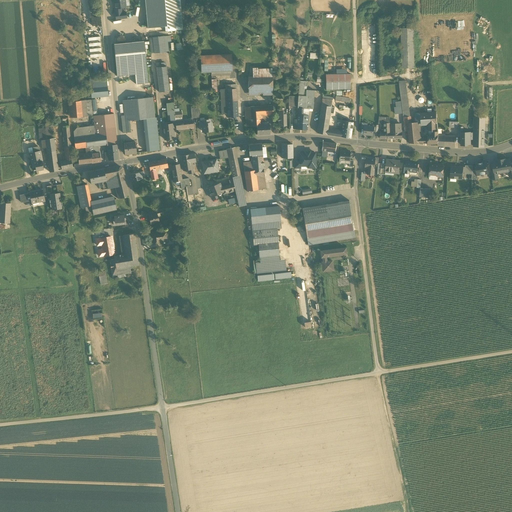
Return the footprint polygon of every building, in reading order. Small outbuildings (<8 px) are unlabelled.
[(114,8),(115,13),(121,13),(121,8),(125,7),(125,6),(124,0),(114,0),(114,3),(115,3),(116,8),(114,8)] [(144,0),(147,28),(153,28),(150,0),(144,0)] [(150,0),(153,28),(164,27),(167,26),(167,31),(181,30),(180,18),(176,18),(174,0),(150,0)] [(180,18),(181,30),(183,30),(180,0),(174,0),(176,18),(180,18)] [(401,28),(402,68),(414,68),(413,28),(401,28)] [(153,38),(155,53),(165,52),(163,37),(153,38)] [(135,74),(136,84),(148,83),(144,41),(114,44),(117,76),(135,74)] [(201,72),(211,72),(230,71),(232,71),(231,54),(200,56),(201,72)] [(156,68),(159,92),(169,91),(166,66),(166,67),(161,67),(156,68)] [(253,77),(272,76),(272,68),(257,69),(257,68),(252,68),(253,77)] [(230,76),(230,71),(211,72),(212,90),(217,90),(216,77),(230,76)] [(325,75),(326,90),(351,89),(350,74),(346,74),(336,74),(325,75)] [(258,91),(262,91),(267,91),(272,91),(272,76),(253,77),(248,77),(248,91),(258,91)] [(91,91),(91,97),(108,96),(107,79),(90,80),(91,91)] [(399,83),(400,95),(408,93),(406,81),(399,83)] [(297,108),(303,108),(309,109),(313,109),(314,91),(306,90),(306,95),(303,95),(304,86),(299,86),(298,96),(297,108)] [(236,88),(226,89),(228,114),(228,117),(238,116),(236,88)] [(411,123),(408,93),(400,95),(401,101),(403,113),(403,117),(404,123),(411,123)] [(322,96),(321,105),(331,107),(332,97),(322,96)] [(122,100),(124,115),(125,121),(128,121),(143,119),(155,118),(154,118),(152,97),(122,100)] [(81,101),(82,117),(93,116),(91,100),(81,101)] [(70,102),(71,118),(82,117),(81,101),(70,102)] [(395,108),(395,114),(403,113),(401,101),(396,102),(397,107),(395,108)] [(166,103),(167,111),(174,110),(173,102),(166,103)] [(331,107),(321,105),(319,122),(328,123),(330,113),(331,107)] [(244,107),(245,126),(257,125),(261,124),(261,115),(273,115),(273,106),(244,107)] [(297,108),(297,123),(308,123),(308,116),(302,115),(302,113),(303,113),(303,108),(297,108)] [(169,115),(170,122),(172,122),(175,121),(175,119),(174,114),(174,110),(167,111),(167,115),(169,115)] [(436,114),(436,112),(420,112),(420,114),(421,125),(429,125),(437,124),(437,123),(436,114)] [(94,126),(95,135),(99,134),(106,133),(107,142),(106,142),(107,145),(117,144),(115,122),(114,122),(114,114),(93,116),(94,126)] [(128,123),(128,121),(125,121),(124,115),(121,116),(123,133),(131,132),(130,123),(128,123)] [(156,117),(154,118),(155,118),(143,119),(147,151),(159,150),(156,117)] [(389,117),(385,117),(385,120),(384,120),(384,124),(384,132),(380,132),(381,139),(387,139),(387,138),(387,133),(390,133),(390,125),(389,117)] [(474,117),(474,125),(481,125),(480,129),(484,129),(484,130),(485,130),(485,118),(483,118),(474,117)] [(175,121),(176,129),(193,127),(192,120),(175,121)] [(202,127),(203,132),(211,131),(210,127),(212,126),(211,122),(208,123),(208,120),(200,121),(200,127),(202,127)] [(341,137),(351,138),(354,123),(343,121),(343,125),(342,131),(341,137)] [(328,130),(328,123),(319,122),(317,133),(331,135),(331,130),(328,130)] [(416,122),(411,123),(404,123),(405,131),(408,131),(409,143),(419,144),(419,143),(419,139),(418,130),(416,122)] [(41,140),(47,139),(45,127),(45,124),(38,125),(40,137),(41,140)] [(257,125),(257,134),(270,133),(269,124),(261,124),(257,125)] [(401,124),(390,125),(390,133),(387,133),(387,138),(401,138),(401,130),(401,124)] [(163,126),(165,140),(174,139),(173,130),(173,125),(172,125),(163,126)] [(54,138),(52,126),(45,127),(47,139),(54,138)] [(63,126),(65,155),(72,154),(69,126),(63,126)] [(94,126),(86,127),(86,130),(87,136),(95,135),(94,126)] [(373,135),(374,127),(367,126),(365,126),(364,128),(364,135),(373,135)] [(473,146),(484,147),(484,130),(484,129),(480,129),(474,129),(473,146)] [(437,144),(438,144),(438,134),(438,131),(432,131),(432,134),(428,135),(427,139),(427,143),(437,144)] [(106,133),(99,134),(100,143),(106,142),(107,142),(106,133)] [(461,145),(467,145),(467,144),(470,144),(470,139),(470,133),(463,133),(461,133),(461,136),(461,145)] [(95,144),(100,143),(99,134),(95,135),(87,136),(85,136),(86,147),(90,147),(92,147),(95,144)] [(445,134),(438,134),(438,144),(438,146),(455,147),(455,136),(445,136),(445,134)] [(85,147),(86,147),(85,136),(84,136),(78,137),(74,138),(75,148),(85,147)] [(55,151),(54,138),(47,139),(41,140),(42,148),(46,147),(47,152),(55,151)] [(124,145),(125,154),(136,153),(135,142),(128,143),(128,144),(124,145)] [(248,144),(249,155),(251,155),(251,156),(262,155),(260,143),(248,144)] [(328,151),(336,152),(337,144),(329,143),(328,151)] [(284,158),(293,158),(292,144),(281,144),(281,158),(284,158)] [(90,147),(91,154),(92,163),(100,162),(99,153),(95,153),(95,150),(92,150),(92,147),(90,147)] [(228,158),(232,177),(239,175),(238,170),(233,148),(226,149),(226,150),(228,158)] [(218,151),(220,159),(228,158),(226,150),(218,151)] [(31,163),(34,163),(34,162),(42,161),(40,151),(33,152),(29,153),(31,163)] [(58,170),(55,151),(47,152),(49,172),(58,170)] [(118,159),(118,151),(107,152),(105,152),(105,153),(106,161),(118,159)] [(340,160),(350,161),(350,160),(351,152),(341,151),(340,160)] [(309,168),(315,167),(315,153),(309,153),(309,154),(306,154),(306,153),(300,153),(300,159),(300,166),(309,166),(309,168)] [(60,162),(62,170),(73,167),(71,160),(72,159),(72,154),(65,155),(66,160),(60,162)] [(79,164),(92,163),(91,154),(86,154),(78,155),(79,164)] [(182,164),(192,162),(191,154),(180,156),(182,164)] [(255,163),(255,166),(263,165),(262,155),(251,156),(252,158),(252,161),(252,164),(255,163)] [(386,164),(381,164),(378,163),(379,158),(375,157),(375,160),(375,164),(378,165),(377,174),(380,174),(385,175),(386,171),(385,171),(386,164)] [(366,158),(365,169),(369,169),(374,170),(375,164),(375,160),(371,159),(366,158)] [(393,173),(398,174),(400,161),(399,161),(399,162),(392,161),(392,160),(386,159),(386,164),(385,171),(386,171),(394,171),(393,173)] [(504,159),(501,160),(503,173),(508,172),(511,171),(511,168),(509,159),(505,160),(504,159)] [(149,167),(150,171),(155,170),(162,169),(160,160),(148,162),(149,167)] [(202,162),(204,173),(214,171),(214,168),(217,168),(216,160),(202,162)] [(497,174),(503,173),(501,160),(497,160),(496,162),(492,162),(494,171),(494,174),(497,174)] [(43,169),(42,161),(34,162),(34,163),(35,168),(36,171),(43,169)] [(244,171),(255,170),(255,166),(255,163),(252,164),(252,161),(242,163),(244,171)] [(193,173),(192,162),(182,164),(183,171),(188,170),(188,174),(193,173)] [(405,173),(409,174),(409,171),(417,171),(418,163),(406,162),(405,173)] [(476,170),(477,175),(488,173),(486,162),(476,164),(477,168),(476,168),(476,170)] [(173,174),(174,181),(180,180),(181,180),(181,179),(179,164),(172,166),(171,166),(172,170),(173,174)] [(430,165),(429,174),(438,175),(437,176),(442,177),(443,166),(430,165)] [(465,167),(463,167),(462,172),(464,172),(464,174),(472,174),(472,171),(473,166),(465,165),(465,167)] [(104,170),(106,181),(116,179),(116,182),(124,180),(122,167),(120,166),(119,167),(104,170)] [(458,167),(451,167),(450,176),(456,177),(456,178),(462,179),(462,172),(463,167),(458,167)] [(89,172),(91,184),(103,182),(106,181),(104,170),(104,169),(89,172)] [(247,191),(258,190),(257,178),(264,177),(263,169),(255,170),(244,171),(247,191)] [(131,175),(133,181),(141,179),(140,176),(139,173),(131,175)] [(238,201),(239,206),(246,205),(240,175),(239,175),(232,177),(233,179),(234,184),(235,191),(237,197),(238,201)] [(266,189),(264,177),(257,178),(258,190),(266,189)] [(128,196),(124,180),(116,182),(116,179),(106,181),(103,182),(104,189),(117,187),(120,198),(128,196)] [(87,184),(81,186),(84,206),(91,204),(87,184)] [(208,188),(212,199),(217,198),(216,194),(222,191),(223,194),(228,193),(227,193),(230,192),(235,191),(234,184),(230,185),(221,187),(220,184),(208,188)] [(81,217),(94,214),(93,211),(86,212),(85,207),(91,206),(91,204),(84,206),(81,186),(76,187),(81,217)] [(419,197),(429,198),(430,189),(420,188),(419,197)] [(30,192),(30,193),(31,200),(32,203),(44,201),(42,191),(34,193),(34,191),(30,192)] [(19,196),(20,202),(28,201),(27,198),(28,198),(27,194),(19,196)] [(91,204),(91,206),(93,211),(94,214),(116,209),(114,198),(91,204)] [(302,209),(305,228),(353,221),(349,201),(302,209)] [(0,209),(0,222),(9,223),(11,203),(0,202),(0,209)] [(250,209),(251,223),(281,220),(279,206),(250,209)] [(148,216),(150,224),(159,221),(157,213),(148,216)] [(113,219),(114,225),(126,224),(125,217),(124,218),(123,215),(114,216),(114,219),(113,219)] [(281,220),(251,223),(252,232),(277,230),(277,229),(281,229),(281,220)] [(353,221),(305,228),(307,238),(354,230),(353,221)] [(258,244),(259,257),(279,255),(277,230),(252,232),(254,245),(258,244)] [(354,230),(307,238),(308,245),(355,237),(354,230)] [(127,250),(127,254),(128,258),(138,257),(135,233),(123,235),(125,251),(127,250)] [(153,238),(154,244),(160,243),(159,239),(166,239),(165,233),(152,234),(152,238),(153,238)] [(125,251),(123,235),(119,236),(121,255),(127,254),(127,250),(125,251)] [(98,250),(99,256),(114,254),(111,237),(107,238),(101,239),(96,239),(97,246),(101,245),(102,246),(102,248),(101,249),(98,250)] [(321,257),(323,257),(326,256),(346,254),(345,247),(321,250),(321,257)] [(113,279),(122,277),(120,268),(129,267),(139,265),(138,257),(128,258),(127,254),(121,255),(114,256),(114,259),(109,260),(113,279)] [(326,261),(326,256),(323,257),(323,261),(322,261),(323,271),(333,270),(333,263),(333,261),(332,261),(332,260),(326,261)] [(280,260),(260,262),(256,262),(256,269),(286,266),(285,259),(280,260)] [(130,273),(129,267),(120,268),(122,277),(127,277),(126,274),(130,273)] [(291,272),(274,273),(275,280),(291,278),(291,272)] [(351,362),(352,372),(369,370),(367,351),(360,352),(361,361),(351,362)]
